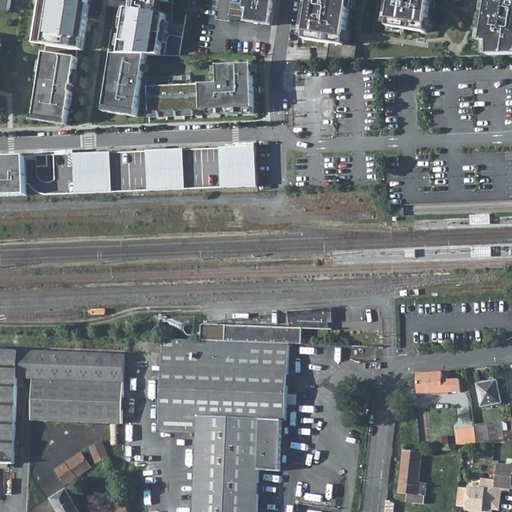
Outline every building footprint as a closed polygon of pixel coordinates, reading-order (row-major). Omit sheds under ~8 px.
[(0,0),(0,9),(10,11),(11,0),(0,0)] [(85,0),(46,0),(40,41),(79,46),(85,0)] [(127,0),(118,55),(148,55),(166,56),(175,0),(127,0)] [(247,0),(246,9),(250,10),(248,22),(273,26),(275,13),(252,10),(253,0),(247,0)] [(275,13),(276,0),(253,0),(252,10),(275,13)] [(351,0),(311,0),(306,39),(331,43),(329,59),(357,59),(358,47),(345,45),(351,0)] [(392,0),(389,27),(427,33),(431,0),(392,0)] [(511,0),(498,0),(492,42),(499,44),(499,53),(511,53),(511,0)] [(59,47),(47,45),(36,117),(69,122),(73,93),(72,93),(73,87),(74,87),(80,50),(59,47)] [(254,65),(220,66),(220,84),(150,87),(149,77),(145,77),(148,55),(118,55),(115,55),(113,64),(118,65),(116,73),(112,72),(106,107),(139,112),(142,95),(150,94),(151,113),(210,111),(256,109),(254,65)] [(499,106),(511,105),(511,80),(498,81),(499,106)] [(106,107),(106,112),(139,117),(139,112),(106,107)] [(57,182),(58,196),(259,187),(257,148),(236,149),(228,149),(168,151),(149,152),(58,156),(49,156),(38,157),(39,176),(40,180),(43,183),(48,185),(53,185),(57,182)] [(0,196),(28,196),(27,157),(12,160),(0,160),(0,196)] [(227,342),(291,344),(304,345),(304,330),(331,331),(331,323),(335,323),(335,309),(289,311),(289,327),(228,322),(227,342)] [(204,340),(227,341),(227,325),(204,324),(204,340)] [(165,326),(165,340),(172,340),(173,327),(165,326)] [(165,340),(164,352),(162,403),(162,413),(161,431),(168,431),(172,340),(165,340)] [(172,340),(168,431),(199,433),(196,493),(195,511),(259,511),(261,472),(282,473),(284,420),(288,420),(291,344),(227,342),(202,341),(172,340)] [(0,464),(15,465),(20,378),(33,379),(34,352),(0,350),(0,464)] [(32,412),(32,420),(37,420),(85,422),(125,423),(125,401),(127,356),(34,352),(33,379),(32,412)] [(419,396),(449,395),(449,394),(461,393),(461,381),(449,381),(449,385),(444,385),(444,381),(444,373),(419,374),(419,396)] [(499,381),(480,384),(483,408),(503,404),(499,381)] [(486,426),(476,427),(478,442),(488,441),(486,426)] [(478,442),(476,427),(467,428),(469,444),(478,443),(478,442)] [(101,442),(91,448),(98,465),(102,463),(104,468),(110,466),(108,460),(110,459),(101,442)] [(409,494),(408,503),(426,505),(429,484),(421,483),(424,454),(423,454),(405,452),(400,493),(409,494)] [(82,454),(66,464),(76,480),(93,468),(82,454)] [(511,466),(499,465),(497,481),(483,480),(482,489),(470,488),(467,510),(477,511),(476,511),(493,511),(493,509),(500,510),(502,490),(507,491),(507,489),(511,489),(511,466)] [(80,511),(67,490),(52,499),(59,511),(128,511),(126,505),(111,510),(106,511),(80,511)] [(388,501),(386,511),(394,511),(395,505),(391,504),(391,502),(388,501)]
